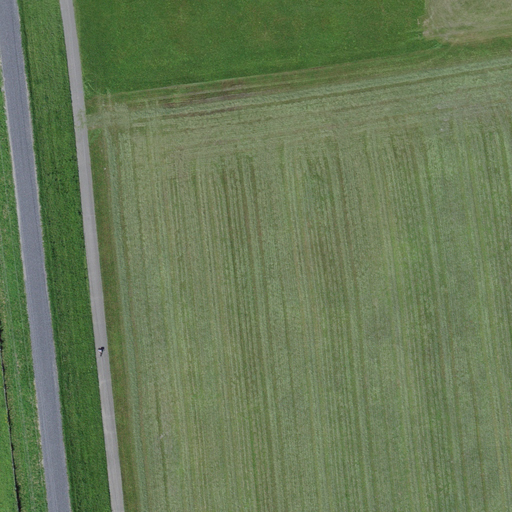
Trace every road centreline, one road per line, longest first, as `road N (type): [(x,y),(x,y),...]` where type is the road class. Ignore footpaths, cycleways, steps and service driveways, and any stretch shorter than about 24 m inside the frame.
road 1 (track): [(5,0),(60,511)]
road 2 (track): [(69,0),(123,511)]
